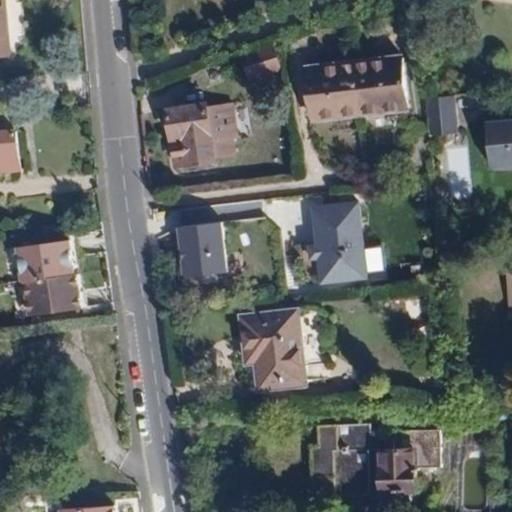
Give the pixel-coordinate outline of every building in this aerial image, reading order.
[(6,0),(0,0),(0,57),(10,57),(6,0)] [(281,70),(272,42),(239,53),(248,80),(281,70)] [(399,55),(302,66),(311,121),(405,111),(399,55)] [(450,95),(423,98),(427,136),(454,133),(450,95)] [(215,166),(214,160),(232,158),(230,141),(234,141),(231,104),(205,107),(205,104),(162,110),(166,142),(170,171),(215,166)] [(511,119),(484,122),(489,166),(511,163),(511,119)] [(0,172),(17,171),(13,130),(0,131),(0,172)] [(468,197),(471,144),(444,143),(441,196),(468,197)] [(360,203),(308,207),(315,284),(368,279),(360,203)] [(226,270),(221,223),(180,228),(185,274),(226,270)] [(20,280),(26,279),(75,272),(71,239),(16,247),(20,280)] [(81,272),(75,272),(26,279),(30,314),(85,308),(81,272)] [(307,384),(298,310),(239,318),(248,391),(307,384)] [(394,498),(393,490),(427,489),(426,466),(451,465),(450,428),(365,432),(364,423),(327,425),(328,445),(317,445),(319,476),(345,474),(346,495),(381,493),(380,499),(394,498)]
